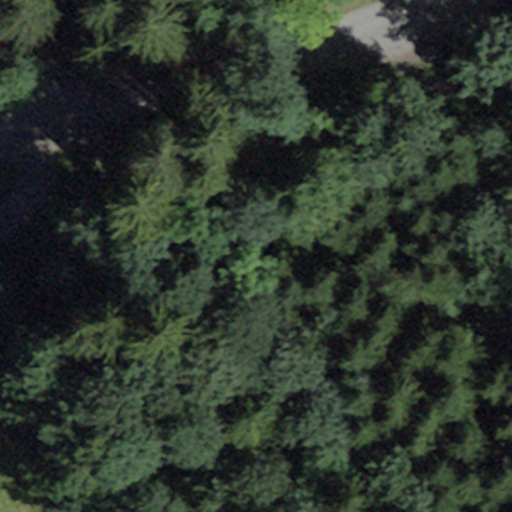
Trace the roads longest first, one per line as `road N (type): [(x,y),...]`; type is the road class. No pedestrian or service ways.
road 1 (track): [(511,354),(137,184),(0,133)]
road 2 (residential): [(447,0),(379,35),(0,95)]
